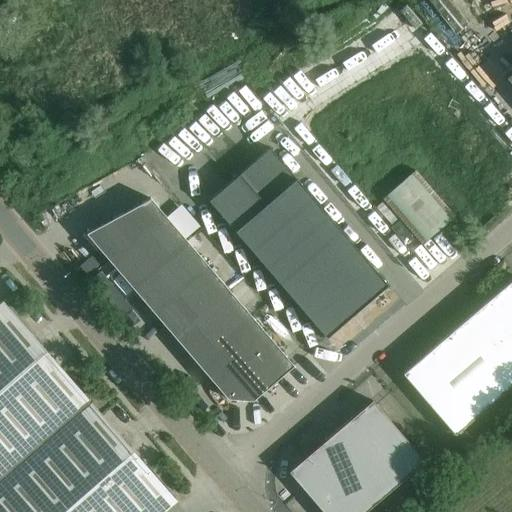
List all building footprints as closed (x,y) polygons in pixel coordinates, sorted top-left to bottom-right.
[(511,154),(425,53),(305,123),(417,254),(511,172),(511,154)] [(239,174),(208,201),(326,337),(387,285),(296,179),(265,205),(239,174)] [(150,198),(85,233),(227,399),(252,401),(293,365),(150,198)] [(511,280),(472,314),(403,374),(455,434),(511,385),(511,280)] [(0,511),(163,511),(176,501),(34,338),(3,302),(0,304),(0,511)] [(364,511),(425,461),(373,400),(305,457),(303,488),(323,511),(364,511)] [(241,401),(218,406),(220,414),(242,409),(241,401)]
